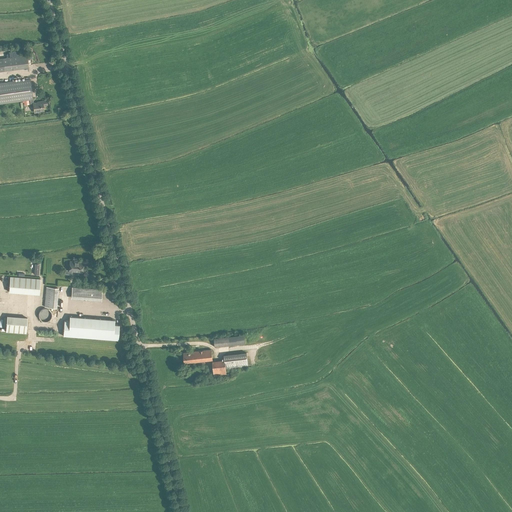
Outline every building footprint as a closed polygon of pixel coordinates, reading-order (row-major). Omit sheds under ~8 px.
[(19,69),(29,68),(27,55),(17,57),(19,69)] [(9,58),(0,59),(0,71),(10,70),(9,58)] [(30,79),(0,83),(0,103),(30,100),(30,106),(33,106),(34,113),(44,111),(43,106),(48,105),(47,100),(42,101),(42,102),(33,103),(33,99),(30,79)] [(72,272),(82,273),(83,263),(70,261),(69,270),(65,270),(65,274),(72,275),(72,272)] [(39,294),(40,279),(10,277),(9,292),(39,294)] [(56,308),(57,288),(46,287),(44,307),(56,308)] [(101,300),(102,290),(72,288),(71,297),(101,300)] [(40,311),(39,312),(39,313),(38,313),(38,314),(38,315),(38,316),(38,317),(39,318),(39,319),(40,319),(40,320),(41,320),(41,321),(42,321),(43,321),(44,322),(45,322),(46,322),(47,321),(48,321),(49,320),(50,319),(50,318),(51,318),(51,317),(51,316),(51,315),(51,314),(51,313),(50,312),(50,311),(49,311),(49,310),(48,310),(47,309),(46,309),(45,309),(44,309),(43,309),(42,309),(41,310),(40,311)] [(69,321),(64,321),(63,336),(118,340),(119,325),(114,325),(115,320),(69,316),(69,321)] [(6,332),(8,332),(26,333),(27,318),(7,317),(6,332)] [(244,336),(214,339),(215,347),(245,344),(244,336)] [(211,350),(183,353),(185,363),(212,360),(211,350)] [(213,362),(214,376),(231,374),(233,368),(248,366),(247,352),(224,355),(225,361),(213,362)]
